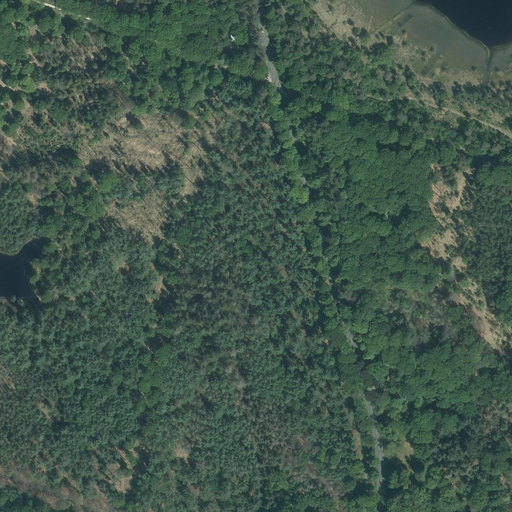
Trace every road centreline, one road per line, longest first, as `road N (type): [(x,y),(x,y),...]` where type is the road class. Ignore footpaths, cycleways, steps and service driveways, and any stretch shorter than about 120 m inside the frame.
road 1 (secondary): [(378,511),(381,469),(370,403),(276,85)]
road 2 (unclassified): [(276,85),(511,165)]
road 3 (track): [(18,0),(228,69)]
road 4 (track): [(42,2),(0,143)]
